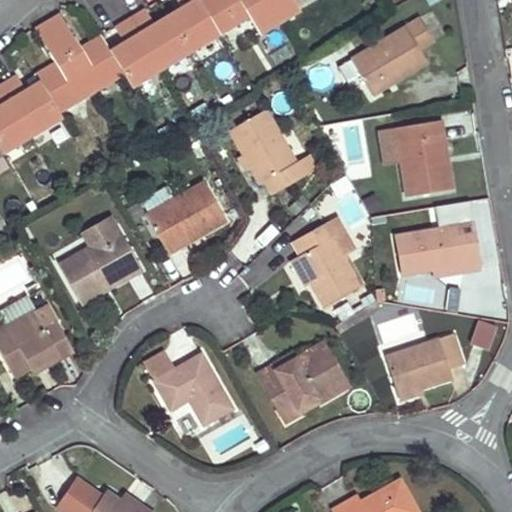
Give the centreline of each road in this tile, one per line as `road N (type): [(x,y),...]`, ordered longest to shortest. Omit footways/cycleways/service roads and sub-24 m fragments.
road 1 (residential): [(461,446),(388,432),(324,452),(259,490),(238,511)]
road 2 (residential): [(511,200),(478,0)]
